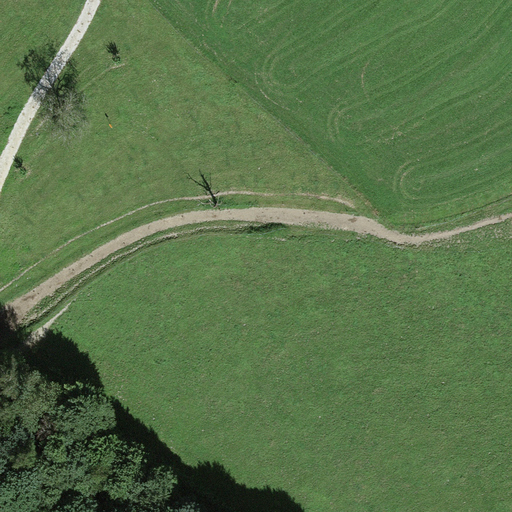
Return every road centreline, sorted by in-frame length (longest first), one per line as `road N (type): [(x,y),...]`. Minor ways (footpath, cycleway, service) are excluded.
road 1 (track): [(0,320),(154,221),(250,209),(334,214)]
road 2 (track): [(0,187),(96,0)]
